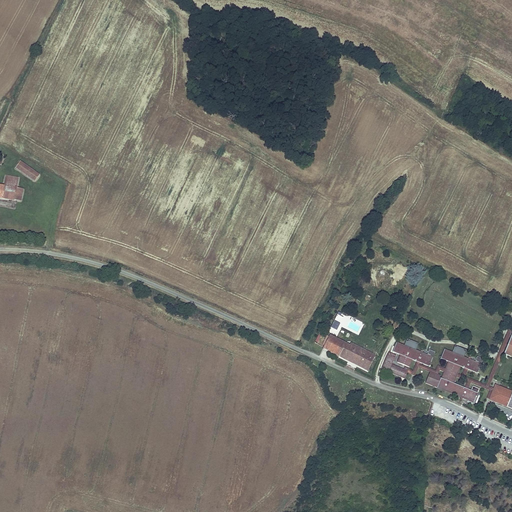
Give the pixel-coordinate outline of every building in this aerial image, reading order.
[(40,175),(20,161),(15,168),(34,182),(40,175)] [(0,198),(21,202),(23,189),(17,188),(18,178),(6,176),(4,185),(0,184),(0,198)] [(333,323),(330,330),(338,333),(341,326),(333,323)] [(511,331),(509,330),(486,386),(489,387),(511,335),(511,331)] [(337,357),(344,343),(329,336),(322,350),(337,357)] [(419,364),(430,368),(435,353),(429,350),(429,351),(424,350),(423,353),(416,351),(419,344),(407,339),(404,346),(397,343),(393,354),(400,356),(398,362),(409,368),(412,361),(416,363),(419,364)] [(375,355),(351,343),(349,345),(344,343),(337,357),(347,362),(349,356),(359,361),(356,366),(367,371),(375,355)] [(430,372),(425,385),(461,399),(460,401),(463,402),(464,400),(474,404),(479,390),(473,387),(471,391),(468,390),(465,389),(454,385),(456,378),(457,375),(460,368),(464,369),(468,371),(477,374),(483,359),(477,357),(475,362),(464,358),(467,351),(455,346),(452,353),(444,350),(440,360),(448,363),(445,369),(444,372),(441,380),(439,379),(440,376),(438,375),(430,372)] [(388,353),(382,370),(405,379),(408,373),(408,372),(403,370),(392,366),(395,356),(393,355),(392,357),(389,356),(390,354),(388,353)] [(359,361),(349,356),(347,362),(356,366),(359,361)] [(416,363),(413,372),(409,369),(405,367),(403,370),(408,372),(408,373),(412,376),(415,377),(418,367),(419,365),(419,364),(416,363)] [(419,365),(418,367),(430,372),(438,375),(439,371),(444,372),(445,369),(437,366),(436,371),(419,365)] [(457,375),(456,378),(467,382),(465,389),(468,390),(470,384),(489,391),(487,399),(489,400),(494,389),(489,387),(486,386),(465,378),(468,371),(464,369),(461,376),(457,375)] [(494,389),(489,400),(489,401),(511,410),(511,392),(495,385),(494,389)]
